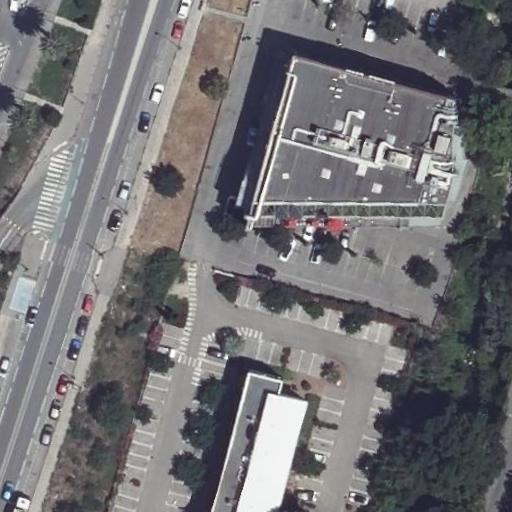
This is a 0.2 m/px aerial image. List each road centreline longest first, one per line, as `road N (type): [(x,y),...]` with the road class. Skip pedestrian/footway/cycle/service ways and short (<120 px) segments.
road 1 (secondary): [(5,511),(171,0)]
road 2 (secondary): [(138,0),(0,442)]
